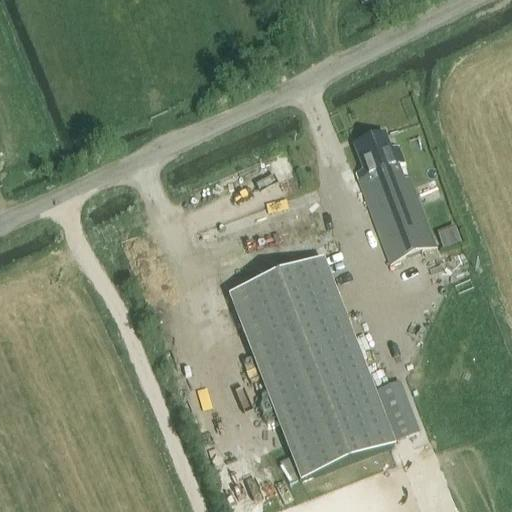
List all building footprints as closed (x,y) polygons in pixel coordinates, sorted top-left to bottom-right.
[(399,148),(390,151),(384,136),(353,147),(363,174),(355,177),(389,269),(437,251),(399,148)] [(465,228),(447,232),(451,247),(469,243),(465,228)] [(396,448),(348,325),(324,262),(228,299),(300,485),(396,448)] [(390,388),(377,393),(397,444),(420,435),(415,424),(406,427),(390,388)] [(220,461),(229,489),(240,485),(231,457),(220,461)]
